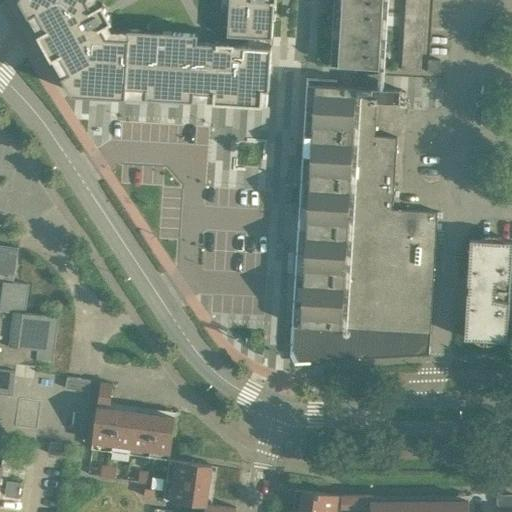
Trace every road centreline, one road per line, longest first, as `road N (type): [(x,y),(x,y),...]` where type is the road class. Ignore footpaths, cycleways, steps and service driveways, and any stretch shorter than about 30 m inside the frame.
road 1 (tertiary): [(276,407),(220,377),(195,350),(36,115),(0,77)]
road 2 (tertiary): [(511,400),(336,405),(315,414)]
road 3 (tertiary): [(315,414),(378,428),(511,427)]
